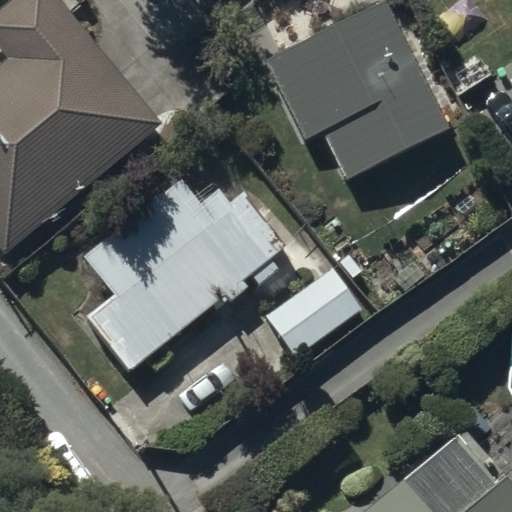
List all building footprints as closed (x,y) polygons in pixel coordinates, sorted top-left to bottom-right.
[(0,261),(3,266),(159,136),(45,0),(24,0),(0,20),(0,64),(4,70),(0,73),(0,261)] [(385,15),(262,72),(302,153),(320,144),(343,192),(447,140),(385,15)] [(87,327),(84,331),(127,384),(210,317),(214,323),(241,302),(237,297),(250,287),(257,296),(282,276),(274,266),(283,258),(240,205),(225,217),(215,205),(196,220),(170,188),(75,265),(107,304),(84,323),(87,327)] [(337,274),(264,327),(294,368),(367,314),(337,274)] [(461,445),(381,511),(511,511),(511,484),(501,493),(461,445)]
